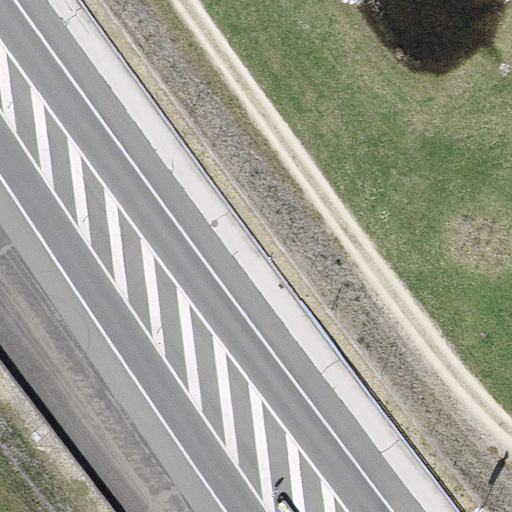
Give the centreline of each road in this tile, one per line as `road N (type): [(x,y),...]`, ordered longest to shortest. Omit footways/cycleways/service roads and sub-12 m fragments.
road 1 (trunk): [(373,511),(0,4)]
road 2 (track): [(511,436),(296,164),(181,0)]
road 3 (trunk): [(0,143),(245,511)]
